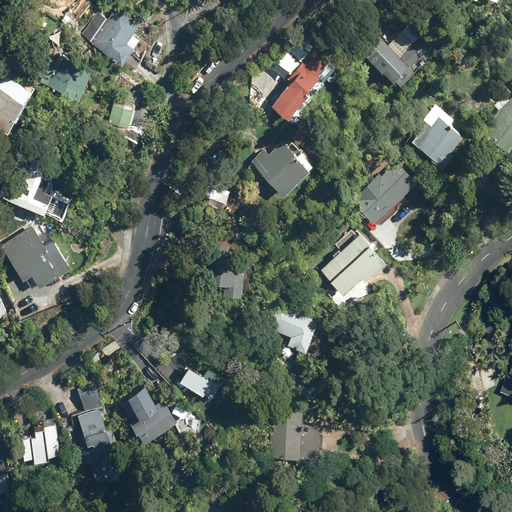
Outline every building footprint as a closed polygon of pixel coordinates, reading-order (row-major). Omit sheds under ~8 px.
[(123,60),(134,68),(145,53),(145,48),(136,41),(140,35),(134,30),(140,21),(110,0),(106,0),(83,33),(94,41),(122,61),(123,60)] [(434,40),(423,28),(400,52),(372,24),(356,39),(382,66),(384,65),(393,74),(394,74),(401,82),(413,71),(414,71),(422,63),(416,57),(434,40)] [(511,44),(503,53),(511,61),(511,44)] [(291,71),(308,85),(317,74),(321,78),(334,62),(313,45),(291,71)] [(39,79),(78,95),(91,61),(78,56),(76,60),(60,54),(54,67),(42,62),(37,76),(40,77),(39,79)] [(0,75),(0,123),(8,127),(31,84),(3,69),(0,75)] [(308,85),(291,71),(288,76),(291,78),(272,101),(288,114),(296,104),(300,108),(307,98),(303,95),(307,90),(305,88),(308,85)] [(484,128),(508,147),(511,142),(511,95),(500,107),(484,128)] [(108,119),(128,125),(134,104),(114,98),(108,119)] [(432,156),(442,164),(453,151),(450,149),(463,133),(450,123),(454,118),(435,102),(410,135),(434,154),(432,156)] [(263,170),(284,192),(309,168),(309,166),(312,163),(301,151),(297,156),(282,140),(268,153),(263,148),(256,155),(255,154),(251,158),(253,160),(248,165),(257,175),(263,170)] [(70,196),(50,187),(51,184),(51,179),(51,173),(49,169),(47,164),(51,155),(36,149),(21,184),(13,181),(10,186),(4,183),(0,192),(62,218),(70,196)] [(352,197),(373,220),(416,180),(398,160),(381,176),(378,173),(352,197)] [(32,272),(40,283),(70,264),(53,237),(44,243),(32,224),(2,243),(23,277),(32,272)] [(321,266),(343,291),(363,273),(366,276),(386,258),(361,231),(321,266)] [(226,292),(241,293),(243,275),(249,276),(249,268),(237,267),(238,256),(232,255),(234,244),(209,241),(205,277),(227,279),(226,292)] [(333,296),(337,292),(331,287),(327,291),(333,296)] [(16,301),(22,316),(38,310),(32,294),(16,301)] [(289,343),(306,351),(320,317),(283,301),(272,327),(292,335),(289,343)] [(180,378),(212,396),(218,385),(220,387),(224,380),(221,379),(222,377),(191,359),(188,365),(186,364),(183,370),(184,370),(180,378)] [(78,387),(85,409),(102,403),(94,381),(78,387)] [(39,395),(22,404),(31,420),(48,411),(39,395)] [(269,453),(301,455),(301,453),(319,454),(320,422),(302,422),(303,399),(272,397),(269,453)] [(138,427),(145,438),(176,419),(163,398),(130,417),(136,428),(138,427)] [(105,465),(110,477),(126,471),(109,422),(105,424),(98,405),(74,413),(83,439),(78,441),(83,457),(88,455),(93,469),(105,465)] [(191,405),(184,413),(192,420),(200,412),(191,405)] [(32,450),(33,455),(59,451),(56,422),(33,425),(34,431),(20,434),(23,452),(32,450)] [(0,497),(13,494),(1,452),(0,452),(0,497)]
